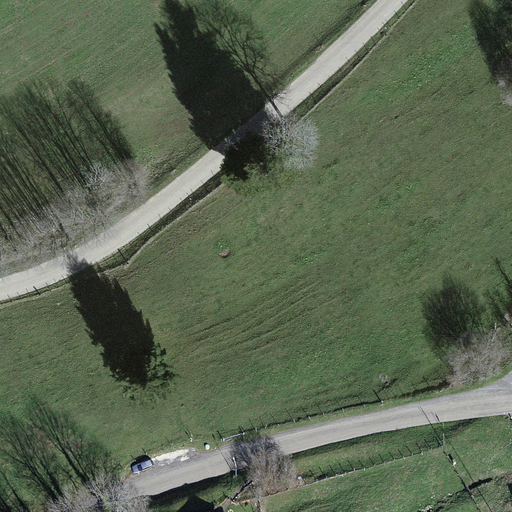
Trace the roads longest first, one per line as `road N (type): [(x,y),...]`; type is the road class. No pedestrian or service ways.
road 1 (tertiary): [(390,0),(238,142),(125,230),(0,287)]
road 2 (tertiary): [(86,511),(196,469),(325,434),(511,401)]
